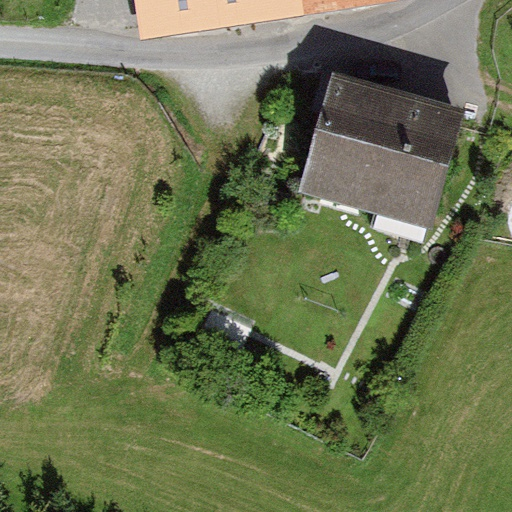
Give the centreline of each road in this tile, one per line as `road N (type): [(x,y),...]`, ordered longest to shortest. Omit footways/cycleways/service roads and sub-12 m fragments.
road 1 (track): [(0,42),(182,54),(280,48)]
road 2 (unclassified): [(280,48),(395,25),(449,0)]
